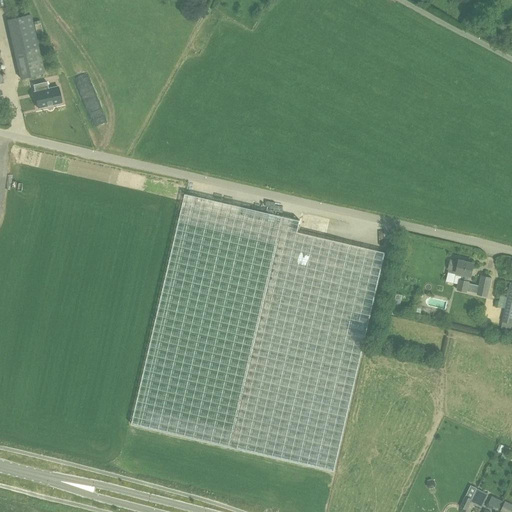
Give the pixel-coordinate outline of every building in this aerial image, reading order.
[(30,14),(7,20),(20,78),(44,73),(30,14)] [(48,87),(34,90),(40,113),(63,107),(60,92),(50,94),(48,87)] [(300,220),(185,194),(132,424),(334,471),(385,252),(297,232),(300,220)] [(448,269),(456,271),(456,273),(462,274),(461,279),(459,279),(457,290),(468,293),(468,291),(478,293),(477,295),(488,297),(492,278),(481,275),(479,285),(467,282),(469,276),(471,276),(474,263),(459,260),(459,261),(450,260),(448,269)] [(502,321),(511,323),(511,282),(502,321)] [(436,485),(435,483),(433,481),(433,479),(427,481),(428,482),(427,485),(428,487),(429,489),(435,487),(436,485)] [(466,495),(460,506),(467,510),(472,498),(477,488),(470,485),(466,495)] [(482,507),(488,494),(478,489),(471,502),(482,507)] [(500,509),(504,501),(492,496),(487,507),(492,510),(494,506),(500,509)] [(501,511),(503,511),(511,511),(511,504),(505,501),(501,511)]
